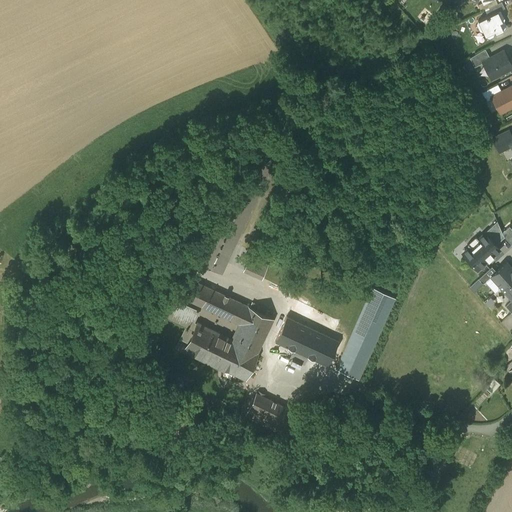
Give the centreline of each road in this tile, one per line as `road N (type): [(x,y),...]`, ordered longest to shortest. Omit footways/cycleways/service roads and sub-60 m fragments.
road 1 (track): [(173,287),(64,309),(0,276)]
road 2 (residential): [(511,414),(473,427),(350,390)]
